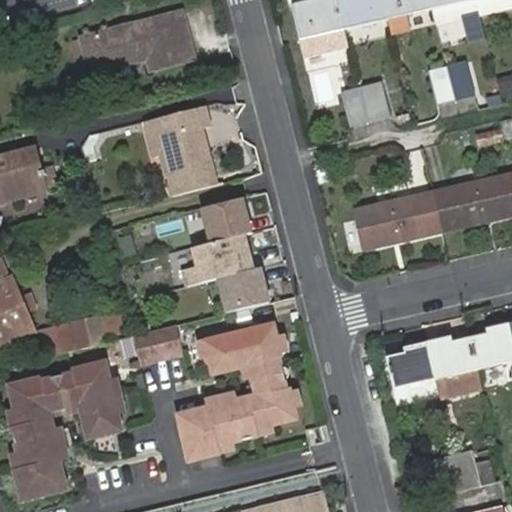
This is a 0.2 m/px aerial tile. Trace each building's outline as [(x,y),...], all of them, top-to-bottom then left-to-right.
[(302,43),(345,32),(337,0),(318,0),(311,2),(293,7),(302,43)] [(337,0),(345,32),(389,21),(384,0),(337,0)] [(407,18),(434,11),(431,0),(384,0),(389,21),(393,36),(410,33),(407,18)] [(438,26),(481,15),(476,0),(431,0),(434,11),(438,26)] [(511,0),(476,0),(481,15),(511,7),(511,0)] [(184,13),(136,25),(133,30),(121,33),(116,30),(84,38),(89,61),(104,70),(150,58),(153,70),(196,60),(184,13)] [(136,25),(116,30),(121,33),(133,30),(136,25)] [(447,68),(455,100),(476,96),(467,63),(447,68)] [(438,105),(455,100),(447,68),(431,72),(438,105)] [(504,94),(511,92),(511,77),(500,80),(504,94)] [(0,83),(0,120),(3,132),(31,125),(19,78),(0,83)] [(359,89),(367,122),(390,117),(381,84),(359,89)] [(352,126),(367,122),(359,89),(344,93),(352,126)] [(212,128),(206,108),(146,123),(155,158),(163,156),(173,196),(217,186),(203,130),(212,128)] [(480,148),(504,143),(500,130),(477,135),(480,148)] [(0,200),(5,200),(3,193),(44,184),(40,170),(35,149),(0,157),(0,200)] [(51,167),(40,170),(44,184),(46,189),(56,186),(51,167)] [(511,179),(511,177),(432,197),(440,229),(461,224),(464,229),(486,223),(485,217),(501,213),(502,219),(511,216),(511,179)] [(46,189),(44,184),(3,193),(5,200),(5,203),(46,193),(46,189)] [(440,229),(432,197),(357,215),(366,252),(385,248),(383,241),(399,237),(401,244),(424,238),(422,233),(440,229)] [(244,199),(203,209),(212,245),(245,236),(253,234),(244,199)] [(486,223),(502,219),(501,213),(485,217),(486,223)] [(219,281),(254,272),(245,236),(212,245),(194,250),(199,270),(184,273),(188,288),(219,281)] [(385,248),(401,244),(399,237),(383,241),(385,248)] [(0,346),(33,332),(10,279),(8,280),(0,263),(0,346)] [(227,315),(270,305),(261,270),(254,272),(219,281),(227,315)] [(134,311),(139,335),(155,332),(152,319),(150,307),(134,311)] [(175,314),(152,319),(155,332),(175,327),(178,327),(175,314)] [(60,354),(108,343),(102,316),(54,328),(60,354)] [(139,335),(138,336),(131,337),(139,366),(182,355),(175,327),(155,332),(139,335)] [(511,364),(511,332),(511,330),(499,333),(498,328),(486,330),(487,335),(468,340),(476,373),(511,364)] [(256,429),(269,425),(295,419),(292,409),(289,396),(288,392),(285,393),(276,362),(281,360),(280,356),(277,342),(273,329),(204,346),(207,358),(212,377),(239,369),(248,367),(251,380),(254,390),(247,392),(250,399),(246,400),(248,407),(208,419),(206,410),(177,418),(188,462),(218,454),(216,447),(231,443),(258,437),(256,429)] [(476,373),(468,340),(454,343),(453,338),(440,341),(441,347),(429,349),(441,398),(480,389),(476,373)] [(283,340),(277,342),(280,356),(287,354),(283,340)] [(440,341),(428,344),(429,349),(441,347),(440,341)] [(428,344),(416,347),(418,352),(429,349),(428,344)] [(201,359),(207,358),(204,346),(197,347),(201,359)] [(399,408),(441,398),(429,349),(418,352),(416,347),(404,350),(405,355),(387,360),(399,408)] [(20,465),(11,468),(19,500),(64,486),(57,457),(49,460),(38,417),(47,416),(45,412),(59,408),(58,402),(67,400),(76,397),(78,405),(85,436),(118,428),(114,410),(106,379),(101,359),(68,366),(70,370),(35,378),(35,375),(7,382),(12,405),(18,422),(10,424),(16,448),(20,465)] [(242,383),(251,380),(248,367),(239,369),(242,383)] [(113,378),(106,379),(114,410),(120,408),(113,378)] [(295,394),(289,396),(292,409),(299,407),(295,394)] [(204,402),(206,410),(208,419),(248,407),(246,400),(236,404),(233,395),(204,402)] [(68,409),(78,405),(76,397),(67,400),(68,409)] [(5,406),(10,424),(18,422),(12,405),(5,406)] [(50,430),(47,416),(38,417),(49,460),(57,457),(66,454),(59,427),(50,430)] [(272,434),(269,425),(256,429),(258,437),(272,434)] [(234,450),(231,443),(216,447),(218,454),(234,450)] [(6,450),(11,468),(20,465),(16,448),(6,450)] [(464,493),(483,489),(474,453),(455,457),(464,493)] [(444,498),(464,493),(455,457),(435,462),(444,498)] [(325,511),(320,491),(259,506),(260,511),(325,511)] [(399,509),(408,507),(405,491),(398,492),(400,503),(398,503),(399,509)]
